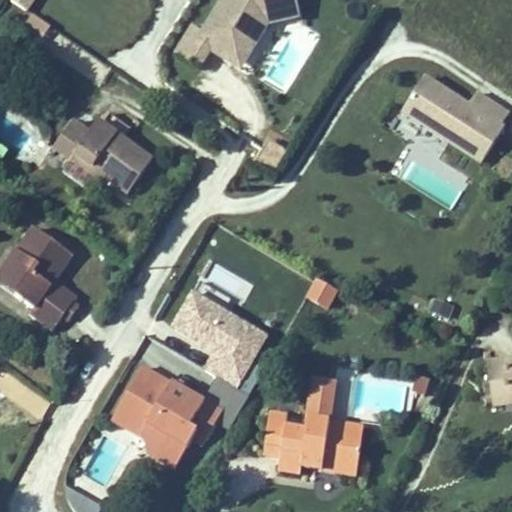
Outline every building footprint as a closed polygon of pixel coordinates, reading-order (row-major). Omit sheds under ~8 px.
[(28,15),(38,0),(12,0),(10,3),(28,15)] [(302,24),(296,0),(224,0),(202,36),(192,30),(175,58),(202,75),(212,59),(243,77),(270,32),(302,24)] [(41,44),(53,29),(32,13),(20,29),(41,44)] [(470,111),(425,83),(404,117),(480,165),(511,118),(479,97),(470,111)] [(73,124),(52,152),(70,165),(63,176),(90,196),(102,179),(127,197),(153,162),(98,123),(89,136),(73,124)] [(275,173),(286,148),(264,139),(253,164),(275,173)] [(73,260),(36,233),(19,257),(23,261),(7,283),(20,292),(15,298),(36,313),(31,321),(55,338),(79,305),(54,286),(73,260)] [(23,261),(19,257),(0,282),(0,286),(15,298),(20,292),(7,283),(23,261)] [(305,301),(330,309),(337,288),(313,280),(305,301)] [(188,291),(168,332),(210,353),(201,370),(239,389),(268,331),(188,291)] [(511,364),(488,367),(493,415),(511,412),(511,364)] [(205,404),(146,370),(113,428),(139,443),(142,439),(149,427),(155,430),(153,434),(187,454),(190,448),(201,454),(226,411),(207,400),(205,404)] [(417,380),(412,396),(428,401),(433,384),(417,380)] [(271,419),(266,450),(284,452),(282,464),(280,478),(302,481),(303,474),(305,464),(339,469),(337,479),(360,482),(365,449),(343,446),(344,437),(330,435),(331,428),(337,390),(313,386),(306,432),(287,430),(288,421),(271,419)] [(149,427),(142,439),(182,462),(187,454),(153,434),(155,430),(149,427)] [(343,446),(365,449),(367,433),(331,428),(330,435),(344,437),(343,446)] [(284,452),(266,450),(265,461),(282,464),(284,452)] [(303,474),(337,479),(339,469),(305,464),(303,474)] [(70,511),(97,511),(101,505),(69,490),(61,507),(70,511)]
